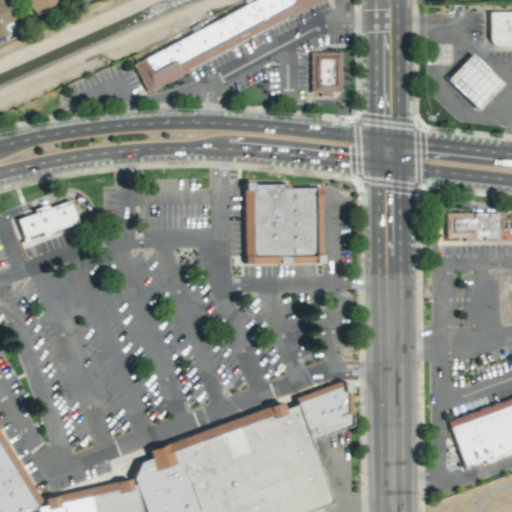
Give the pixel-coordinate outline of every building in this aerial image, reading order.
[(0,0),(0,36),(19,27),(6,0),(0,0)] [(55,0),(21,0),(40,17),(55,0)] [(257,0),(128,58),(141,86),(332,1),(331,0),(257,0)] [(511,11),(487,12),(486,45),(511,45),(511,11)] [(308,53),(309,92),(318,92),(318,95),(339,95),(338,53),(308,53)] [(500,83),(469,53),(444,80),(475,110),(500,83)] [(240,184),(241,265),(319,263),(318,188),(279,188),(279,183),(240,184)] [(75,224),(67,200),(30,211),(31,213),(13,219),(21,242),(75,224)] [(497,239),(496,212),(443,213),(444,240),(497,239)] [(141,511),(305,511),(328,505),(308,439),(354,425),(341,382),(290,397),(292,405),(280,409),(279,405),(144,447),(147,458),(127,465),(141,511)] [(511,396),(444,417),(460,467),(511,451),(511,396)] [(0,511),(24,511),(30,509),(34,508),(34,511),(137,511),(135,495),(127,481),(35,497),(0,435),(0,511)]
